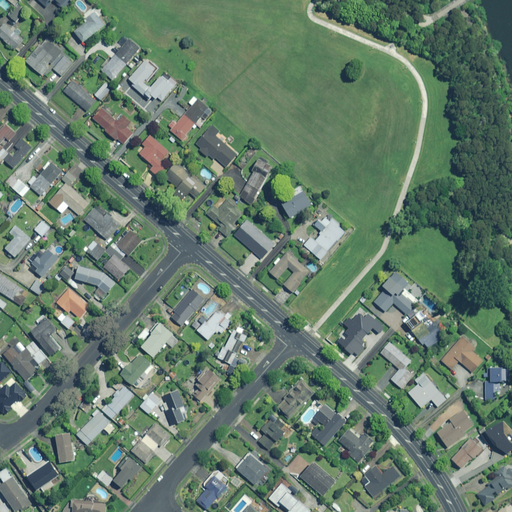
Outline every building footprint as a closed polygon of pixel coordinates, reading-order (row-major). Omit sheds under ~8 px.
[(38,0),(47,8),(53,0),(64,10),(72,1),(71,0),(38,0)] [(21,17),(26,11),(19,4),(9,15),(16,22),(21,17)] [(105,25),(95,12),(85,20),(86,22),(75,31),(84,43),(105,25)] [(0,36),(15,50),(23,41),(17,36),(21,32),(17,28),(13,32),(5,24),(0,29),(0,36)] [(140,49),(124,36),(119,42),(123,46),(102,71),(113,80),(140,49)] [(42,75),(49,68),(47,66),(50,63),(52,64),(63,52),(48,39),(42,47),(40,45),(26,61),(42,75)] [(73,64),(65,56),(54,69),(62,76),(73,64)] [(156,68),(146,59),(127,81),(149,100),(153,96),(156,99),(158,97),(162,101),(178,83),(165,72),(150,89),(143,83),(156,68)] [(96,102),(73,81),(64,91),(87,112),(96,102)] [(111,89),(105,83),(95,95),(101,100),(111,89)] [(189,103),(192,105),(177,125),(173,121),(169,126),(172,129),(170,131),(183,141),(187,136),(186,135),(195,124),(199,127),(202,124),(199,121),(206,114),(208,116),(213,110),(195,96),(189,103)] [(118,122),(102,108),(93,118),(106,129),(105,130),(122,145),(133,133),(127,128),(131,123),(123,116),(118,122)] [(0,162),(2,164),(5,160),(4,160),(9,153),(4,149),(16,134),(5,125),(0,131),(0,162)] [(219,132),(212,126),(195,146),(208,157),(209,156),(215,160),(216,158),(227,167),(237,155),(215,136),(219,132)] [(169,152),(150,135),(142,145),(146,148),(140,154),(154,166),(150,170),(158,177),(166,167),(160,162),(169,152)] [(32,148),(22,140),(16,147),(19,151),(13,157),(10,155),(5,161),(14,169),(32,148)] [(271,167),(259,160),(253,171),(254,171),(240,198),(252,204),(271,167)] [(62,172),(50,161),(43,168),(46,170),(37,179),(34,177),(27,184),(41,196),(62,172)] [(205,187),(177,163),(164,177),(180,191),(177,194),(183,199),(189,192),(196,198),(205,187)] [(69,186),(76,178),(68,172),(62,179),(67,183),(49,203),(60,212),(67,204),(79,215),(89,204),(69,186)] [(12,175),(6,182),(23,197),(29,190),(12,175)] [(312,205),(301,187),(294,191),(296,196),(282,204),(291,218),(312,205)] [(237,205),(224,194),(214,205),(206,214),(221,227),(219,230),(227,237),(236,226),(234,224),(243,214),(235,207),(237,205)] [(121,225),(98,204),(84,219),(107,240),(121,225)] [(331,223),(323,233),(316,241),(311,237),(304,245),(321,260),(345,232),(339,226),(340,225),(334,220),(331,223)] [(50,228),(42,221),(35,230),(43,236),(50,228)] [(275,245),(248,221),(235,235),(262,259),(275,245)] [(31,239),(16,226),(10,233),(15,237),(5,249),(15,257),(31,239)] [(114,243),(106,252),(112,257),(104,267),(119,281),(129,269),(120,261),(126,254),(128,256),(142,241),(127,228),(114,243)] [(71,238),(76,233),(73,229),(68,234),(71,238)] [(106,251),(93,241),(88,248),(87,246),(84,249),(98,260),(106,251)] [(59,259),(47,250),(44,254),(40,250),(30,262),(38,268),(35,271),(43,278),(59,259)] [(310,271),(288,252),(280,260),(278,258),(274,263),(276,265),(270,272),(278,279),(289,267),(295,273),(284,285),(293,293),(300,285),(299,284),(310,271)] [(74,274),(66,266),(59,274),(67,281),(74,274)] [(79,266),(78,272),(75,279),(97,286),(106,294),(115,284),(104,274),(79,266)] [(405,323),(411,331),(421,323),(415,315),(419,311),(401,294),(409,284),(396,273),(383,287),(387,290),(375,302),(386,312),(394,303),(411,319),(405,323)] [(1,275),(0,275),(0,291),(22,306),(27,298),(23,295),(26,291),(1,275)] [(90,307),(69,289),(57,303),(68,313),(70,310),(80,319),(90,307)] [(205,300),(193,290),(174,311),(175,312),(171,317),(182,326),(205,300)] [(207,323),(205,321),(201,326),(195,321),(191,325),(208,340),(218,330),(222,334),(232,323),(228,319),(231,316),(228,313),(225,317),(218,311),(207,323)] [(75,323),(63,312),(57,319),(69,329),(75,323)] [(364,322),(356,315),(347,325),(343,321),(336,331),(359,351),(353,358),(359,364),(378,343),(360,327),(364,322)] [(428,348),(446,336),(432,317),(412,331),(422,345),(425,343),(428,348)] [(56,332),(47,320),(32,332),(50,357),(60,349),(50,337),(56,332)] [(180,340),(160,323),(151,334),(152,335),(142,347),(154,358),(167,343),(173,348),(180,340)] [(244,330),(237,326),(226,347),(224,347),(218,358),(231,364),(243,342),(244,342),(247,337),(242,334),(244,330)] [(476,349),(463,337),(441,361),(451,370),(459,361),(473,373),(483,361),(473,352),(476,349)] [(17,376),(31,394),(36,390),(28,380),(38,372),(35,367),(46,358),(34,343),(25,349),(20,342),(4,354),(20,373),(17,376)] [(411,361),(390,342),(381,353),(400,369),(391,379),(402,389),(413,376),(405,369),(411,361)] [(154,367),(141,354),(121,374),(136,389),(141,385),(137,381),(145,373),(147,375),(154,367)] [(506,381),(506,369),(488,369),(488,383),(486,383),(486,400),(497,400),(497,392),(499,392),(500,382),(503,382),(503,381),(506,381)] [(221,380),(210,370),(196,385),(200,389),(194,396),(201,402),(221,380)] [(446,400),(423,373),(415,381),(419,385),(409,393),(422,408),(431,400),(438,407),(446,400)] [(314,394),(301,381),(286,396),(287,397),(277,407),(289,419),(314,394)] [(134,395),(124,386),(115,396),(115,397),(103,411),(113,419),(134,395)] [(184,407),(178,390),(164,396),(169,409),(166,410),(172,426),(185,421),(180,408),(184,407)] [(161,401),(152,393),(140,406),(149,414),(161,401)] [(346,422),(325,405),(315,417),(326,426),(321,433),(316,428),(311,435),(326,447),(346,422)] [(115,428),(97,410),(92,415),(94,417),(76,434),(87,445),(104,429),(109,434),(115,428)] [(474,426),(463,410),(450,420),(452,423),(437,433),(448,448),(465,436),(463,434),(474,426)] [(284,425),(278,420),(274,424),(270,420),(261,430),(266,434),(259,442),(269,451),(285,433),(281,429),(284,425)] [(171,436),(157,424),(132,451),(146,464),(156,454),(154,451),(159,445),(161,447),(171,436)] [(360,440),(349,430),(339,441),(352,452),(349,455),(359,463),(376,443),(365,434),(360,440)] [(75,461),(70,433),(56,436),(60,463),(75,461)] [(495,439),(480,433),(477,439),(479,439),(471,459),(484,464),(490,448),(491,448),(495,439)] [(268,470),(250,455),(238,470),(256,485),(268,470)] [(142,468),(131,458),(121,469),(122,471),(113,481),(122,488),(130,479),(131,481),(142,468)] [(54,485),(51,481),(59,476),(49,462),(27,478),(36,491),(41,488),(43,492),(54,485)] [(336,482),(313,463),(301,478),(324,497),(336,482)] [(371,470),(367,466),(362,471),(371,482),(365,487),(374,498),(401,476),(393,466),(383,474),(377,466),(371,470)] [(507,471),(505,467),(494,474),(497,478),(487,485),(489,487),(477,495),(485,507),(496,499),(492,495),(496,492),(498,495),(507,489),(508,490),(511,487),(511,471),(510,469),(507,471)] [(33,503),(7,468),(0,473),(0,477),(4,483),(0,486),(0,491),(15,511),(16,511),(21,509),(22,511),(33,503)] [(229,481),(217,471),(204,485),(208,488),(197,501),(207,510),(225,490),(223,488),(229,481)] [(107,472),(106,474),(100,480),(107,487),(113,480),(110,477),(111,475),(107,472)] [(281,505),(288,511),(310,511),(312,511),(291,493),(292,492),(283,484),(270,499),(279,507),(281,505)] [(257,495),(259,492),(254,487),(248,493),(252,496),(255,493),(257,495)] [(105,511),(106,504),(75,501),(75,502),(71,502),(71,508),(74,508),(74,511),(105,511)] [(511,511),(511,507),(508,503),(498,511),(511,511)]
